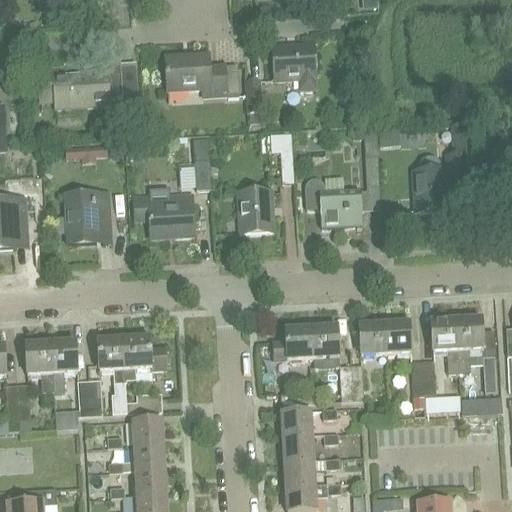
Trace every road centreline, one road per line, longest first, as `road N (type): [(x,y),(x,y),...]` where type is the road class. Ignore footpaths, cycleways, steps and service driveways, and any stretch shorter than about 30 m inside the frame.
road 1 (residential): [(225,290),(511,274)]
road 2 (residential): [(0,302),(225,290)]
road 3 (residential): [(0,54),(17,45),(219,32)]
road 4 (residential): [(239,511),(225,290)]
road 5 (residential): [(219,32),(343,28)]
